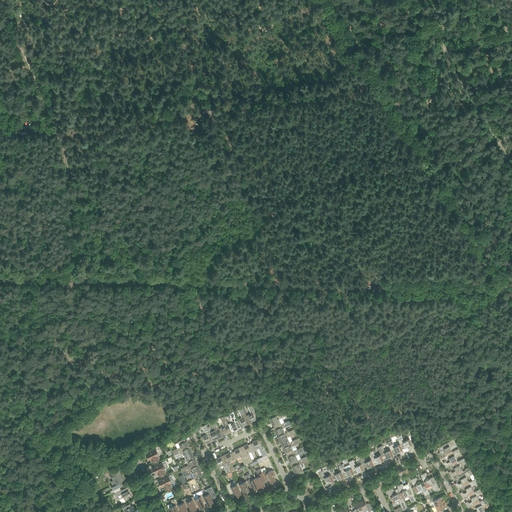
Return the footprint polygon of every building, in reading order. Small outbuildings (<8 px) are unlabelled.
[(246,415),(249,422),(250,422),(252,421),(256,419),(256,421),(259,419),(259,420),(257,415),(252,403),(247,405),(249,408),(250,408),(252,413),(246,415)] [(237,420),(240,427),(240,426),(241,426),(243,425),(246,424),(247,425),(250,423),(250,422),(249,422),(246,415),(242,407),(238,409),(240,412),(241,413),(243,417),(237,420)] [(228,424),(231,431),(232,431),(234,430),(237,428),(238,429),(241,428),(241,426),(240,426),(240,427),(237,420),(233,411),(229,413),(231,416),(232,417),(234,421),(228,424)] [(273,417),(269,419),(271,422),(272,421),(273,425),(274,427),(281,424),(278,418),(283,416),(284,416),(287,415),(285,411),(273,417)] [(219,428),(222,435),(225,434),(228,432),(229,433),(232,432),(232,431),(231,431),(228,424),(224,416),(220,418),(222,421),(223,421),(225,425),(219,428)] [(210,432),(213,439),(219,436),(220,437),(223,436),(222,435),(219,428),(215,420),(211,422),(213,425),(214,425),(216,430),(210,432)] [(274,427),(273,428),(275,431),(276,430),(278,434),(279,436),(286,433),(283,427),(287,425),(288,426),(291,424),(289,420),(281,424),(274,427)] [(205,435),(201,437),(204,444),(207,442),(210,441),(211,442),(214,440),(213,439),(210,432),(206,424),(202,426),(203,429),(205,430),(207,434),(205,435)] [(279,436),(277,437),(279,440),(280,439),(283,445),(290,442),(287,436),(291,434),(293,435),(296,433),(294,429),(286,433),(279,436)] [(399,434),(396,435),(400,444),(402,448),(408,446),(409,447),(410,449),(409,450),(408,451),(410,451),(411,453),(415,451),(413,446),(410,440),(410,438),(404,441),(401,434),(399,435),(399,434)] [(253,442),(251,443),(254,450),(260,447),(262,452),(261,453),(263,456),(267,454),(259,437),(259,438),(256,440),(257,441),(253,442)] [(283,445),(282,446),(283,449),(284,448),(287,454),(294,451),(294,450),(296,449),(297,448),(295,445),(294,445),(294,444),(295,443),(297,444),(300,442),(302,441),(300,437),(298,438),(290,442),(283,445)] [(175,449),(172,451),(174,455),(190,447),(189,444),(187,445),(185,438),(180,441),(178,442),(180,448),(176,449),(175,449)] [(441,453),(438,454),(440,458),(442,458),(447,455),(453,452),(453,451),(450,446),(456,443),(454,439),(442,445),(445,450),(444,451),(444,452),(442,453),(441,452),(441,453),(440,451),(440,452),(441,453)] [(402,448),(400,444),(395,446),(392,440),(387,442),(390,449),(391,449),(393,454),(398,452),(399,452),(400,452),(401,454),(400,454),(400,455),(400,456),(399,456),(399,457),(400,456),(401,458),(406,456),(402,448)] [(244,445),(241,447),(249,463),(253,461),(251,458),(250,457),(248,453),(254,450),(251,443),(248,445),(245,446),(244,445)] [(381,454),(383,459),(384,459),(389,457),(390,458),(391,460),(391,461),(390,462),(391,461),(392,464),(396,462),(394,457),(393,454),(391,449),(390,449),(385,452),(382,445),(378,447),(381,454)] [(287,454),(286,455),(287,458),(289,457),(291,463),(298,460),(295,454),(300,452),(301,453),(306,450),(304,446),(302,447),(294,451),(287,454)] [(190,447),(174,455),(176,459),(179,457),(179,456),(183,454),(186,460),(193,457),(190,450),(191,450),(190,447)] [(235,451),(233,452),(236,459),(242,456),(244,460),(243,462),(245,465),(249,463),(241,447),(238,448),(239,449),(235,451)] [(446,462),(444,463),(446,467),(447,467),(452,464),(458,461),(455,456),(461,453),(459,448),(453,451),(453,452),(447,455),(450,460),(449,461),(450,461),(448,462),(447,462),(446,462),(445,461),(446,462)] [(156,449),(150,451),(146,454),(148,459),(151,458),(153,463),(157,460),(159,460),(157,455),(159,454),(156,449)] [(374,465),(374,464),(379,462),(380,463),(381,463),(382,465),(381,465),(381,466),(380,467),(381,467),(382,469),(387,467),(385,462),(384,459),(383,459),(381,454),(376,457),(373,450),(368,452),(371,459),(374,465)] [(226,454),(223,455),(231,471),(235,469),(233,466),(232,466),(230,462),(236,459),(233,452),(230,453),(227,455),(226,454)] [(258,463),(269,458),(267,454),(263,456),(256,459),(258,463)] [(217,459),(214,460),(218,467),(224,465),(226,469),(225,470),(227,473),(231,471),(223,455),(220,456),(221,458),(217,459)] [(291,463),(290,464),(292,467),(293,466),(297,475),(304,472),(300,463),(304,461),(305,462),(310,459),(309,455),(298,460),(291,463)] [(371,459),(366,461),(363,455),(358,457),(361,463),(364,469),(370,467),(371,468),(371,467),(372,469),(372,470),(371,471),(370,471),(370,472),(371,471),(372,473),(377,471),(374,464),(374,465),(371,459)] [(183,467),(180,469),(182,473),(198,465),(197,462),(196,463),(194,459),(193,457),(186,460),(189,466),(185,468),(183,467)] [(464,472),(460,465),(467,462),(464,457),(458,461),(452,464),(455,469),(455,470),(455,471),(453,472),(453,471),(452,471),(451,471),(451,470),(450,471),(451,472),(449,473),(452,479),(459,476),(464,472)] [(361,463),(356,466),(353,459),(348,461),(351,467),(354,474),(354,473),(360,471),(361,472),(362,474),(361,475),(360,476),(362,475),(363,478),(367,476),(365,471),(364,469),(361,463)] [(165,468),(162,462),(152,467),(155,473),(157,472),(159,476),(164,474),(165,473),(163,469),(165,468)] [(338,465),(341,471),(344,478),(344,477),(350,475),(351,476),(352,478),(351,479),(350,480),(351,479),(352,482),(357,480),(354,473),(354,474),(351,467),(346,470),(343,463),(338,465)] [(198,465),(182,473),(184,477),(187,475),(188,474),(192,472),(195,478),(197,477),(202,475),(199,469),(200,468),(198,465)] [(341,471),(336,473),(333,467),(328,469),(331,474),(334,481),(339,479),(340,479),(341,479),(342,481),(341,481),(341,482),(341,483),(340,483),(340,484),(341,483),(342,485),(347,483),(344,477),(344,478),(341,471)] [(118,468),(113,471),(110,472),(111,474),(110,475),(111,477),(112,476),(114,480),(111,481),(112,485),(111,485),(112,486),(111,486),(114,491),(120,487),(122,486),(120,481),(123,479),(120,472),(120,471),(119,469),(118,469),(118,468)] [(265,485),(263,481),(266,480),(262,472),(263,472),(261,468),(256,470),(259,476),(255,478),(260,487),(265,485)] [(457,483),(455,484),(457,488),(458,488),(464,485),(469,482),(467,477),(473,474),(470,469),(459,476),(462,481),(461,481),(461,482),(459,483),(458,483),(457,482),(457,483)] [(267,470),(263,472),(262,472),(266,480),(269,478),(270,482),(276,480),(274,476),(275,475),(273,470),(268,472),(267,470)] [(318,472),(324,485),(329,482),(330,483),(331,483),(331,485),(331,486),(330,487),(331,487),(332,489),(337,487),(335,482),(334,481),(331,474),(326,477),(322,470),(318,472)] [(427,474),(426,475),(425,472),(420,475),(423,481),(424,481),(426,487),(432,484),(435,491),(439,489),(434,476),(428,479),(427,478),(426,476),(426,475),(427,474)] [(260,487),(255,478),(252,479),(249,473),(245,476),(250,487),(253,486),(255,490),(260,487)] [(170,482),(172,482),(169,476),(158,481),(161,486),(164,485),(166,490),(170,488),(172,487),(170,482)] [(415,477),(411,479),(414,486),(416,490),(416,491),(422,489),(425,495),(425,496),(423,500),(431,497),(429,493),(426,487),(424,481),(423,481),(418,483),(417,483),(416,481),(417,480),(416,480),(418,479),(417,479),(416,479),(415,477)] [(462,492),(463,493),(460,494),(463,498),(464,498),(469,495),(475,492),(475,491),(472,486),(478,483),(476,478),(469,482),(464,485),(467,490),(466,490),(466,491),(466,492),(464,493),(464,492),(463,492),(462,491),(462,492)] [(241,494),(239,489),(236,483),(236,484),(234,485),(232,481),(226,485),(230,494),(230,493),(233,491),(236,496),(241,494)] [(250,491),(247,486),(245,481),(242,483),(241,481),(236,483),(239,489),(242,488),(244,493),(250,491)] [(398,485),(397,486),(398,488),(403,498),(408,495),(411,502),(416,500),(410,488),(408,483),(404,485),(402,486),(402,484),(398,485)] [(120,487),(114,491),(115,493),(114,494),(117,500),(120,499),(121,501),(124,502),(126,501),(125,500),(128,499),(132,497),(129,490),(125,492),(124,489),(128,487),(128,486),(124,489),(121,490),(120,487)] [(216,497),(212,487),(205,490),(206,491),(203,493),(204,496),(205,499),(208,505),(214,503),(211,498),(215,496),(216,497)] [(388,490),(387,491),(393,502),(398,500),(401,506),(394,510),(395,511),(398,511),(403,510),(408,508),(403,498),(398,488),(400,492),(395,494),(394,494),(393,494),(392,492),(393,492),(393,491),(394,490),(393,490),(392,488),(388,490)] [(467,501),(468,502),(466,503),(468,507),(469,507),(474,504),(480,501),(477,496),(483,492),(481,488),(475,491),(475,492),(469,495),(472,500),(471,501),(469,502),(468,502),(467,501)] [(203,500),(205,499),(204,496),(203,493),(198,495),(199,497),(196,498),(195,499),(197,502),(200,508),(205,506),(203,500)] [(437,495),(429,499),(431,502),(433,501),(435,505),(445,501),(444,498),(443,498),(442,496),(437,499),(436,496),(437,496),(437,495)] [(194,503),(197,502),(195,499),(196,498),(194,496),(189,498),(188,496),(186,498),(187,501),(189,505),(188,505),(191,511),(197,508),(194,503)] [(473,511),(472,511),(482,511),(485,511),(482,505),(489,502),(486,497),(480,501),(474,504),(477,509),(476,510),(477,511),(475,511),(474,511),(473,511),(473,510),(472,510),(473,511)] [(178,511),(178,509),(180,508),(179,504),(177,501),(177,502),(176,498),(171,500),(173,506),(170,507),(170,508),(169,509),(170,511),(178,511)] [(186,506),(188,505),(189,505),(187,501),(186,498),(185,498),(180,500),(182,503),(179,504),(180,508),(182,511),(187,511),(188,511),(186,506)] [(364,499),(359,501),(363,510),(368,508),(370,511),(373,510),(370,503),(367,505),(364,499)] [(359,511),(363,510),(359,501),(354,504),(356,510),(354,511),(359,511)] [(435,505),(432,507),(434,511),(435,511),(441,511),(443,511),(442,509),(447,506),(446,505),(447,504),(445,501),(435,505)]
